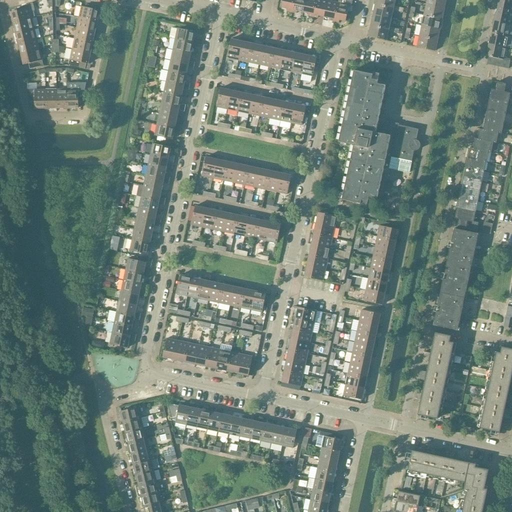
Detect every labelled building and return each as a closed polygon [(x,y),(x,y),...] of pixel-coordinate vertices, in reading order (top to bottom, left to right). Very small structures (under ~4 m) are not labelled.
[(292,13),(294,0),(282,0),(281,8),(287,9),(287,12),(292,13)] [(303,13),(305,0),(294,0),(292,13),(296,14),(297,11),(303,13)] [(313,17),(316,0),(305,0),(303,13),(308,14),(308,16),(313,17)] [(327,1),(323,0),(316,0),(313,17),(318,18),(318,16),(324,17),(327,1)] [(345,21),(347,11),(349,6),(351,7),(352,0),(338,0),(338,3),(334,22),(339,23),(339,20),(345,22),(345,21)] [(394,0),(376,0),(375,5),(393,9),(392,11),(397,12),(398,8),(393,6),(394,0)] [(445,0),(427,0),(426,5),(444,9),(445,0)] [(511,0),(497,0),(497,5),(498,5),(497,9),(511,12),(511,0)] [(338,3),(327,1),(324,17),(329,18),(329,21),(334,22),(338,3)] [(22,9),(10,12),(13,23),(31,18),(35,17),(33,12),(34,10),(33,3),(21,6),(22,9)] [(86,5),(85,8),(81,7),(78,17),(97,21),(99,11),(93,9),(94,6),(86,5)] [(393,9),(375,5),(373,15),(390,19),(392,11),(393,9)] [(444,9),(426,5),(424,15),(442,19),(444,9)] [(511,12),(497,9),(496,13),(495,13),(493,21),(510,24),(511,16),(511,12)] [(390,19),(373,15),(371,26),(388,30),(388,32),(393,33),(394,29),(389,28),(390,19)] [(442,19),(424,15),(422,26),(439,30),(442,19)] [(97,21),(78,17),(76,28),(95,32),(97,21)] [(31,18),(13,23),(15,33),(34,29),(31,18)] [(510,24),(493,21),(492,29),(493,29),(492,33),(508,36),(510,24)] [(388,30),(371,26),(368,37),(386,41),(388,32),(388,30)] [(439,30),(422,26),(420,37),(437,40),(439,30)] [(95,32),(76,28),(74,39),(93,43),(95,32)] [(193,41),(195,32),(177,28),(175,39),(175,40),(198,45),(199,41),(196,41),(195,41),(193,41)] [(34,29),(15,33),(18,44),(37,39),(34,29)] [(492,33),(491,37),(490,36),(488,44),(505,48),(508,36),(492,33)] [(437,40),(420,37),(417,48),(435,51),(437,40)] [(37,39),(18,44),(21,54),(39,50),(37,39)] [(93,43),(74,39),(72,49),(90,53),(93,43)] [(242,42),(231,39),(227,58),(238,61),(242,42)] [(190,54),(192,46),(194,46),(194,47),(198,48),(198,45),(175,40),(173,50),(190,54)] [(252,44),(242,42),(238,61),(248,63),(252,44)] [(263,46),(252,44),(248,63),(259,65),(263,46)] [(505,48),(488,44),(487,52),(488,52),(487,57),(488,57),(495,58),(499,59),(502,60),(503,60),(505,48)] [(273,49),(263,46),(259,65),(269,67),(273,49)] [(88,64),(90,53),(72,49),(69,60),(68,60),(67,65),(78,68),(79,62),(88,64)] [(284,51),(273,49),(269,67),(280,70),(284,51)] [(39,50),(21,54),(23,65),(29,64),(30,69),(43,66),(39,50)] [(190,54),(173,50),(170,61),(194,66),(195,62),(191,62),(190,62),(189,62),(190,54)] [(295,53),(284,51),(280,70),(291,72),(295,53)] [(305,55),(295,53),(291,72),(301,74),(305,55)] [(316,58),(305,55),(301,74),(312,77),(316,58)] [(194,66),(170,61),(168,71),(186,75),(188,67),(189,67),(190,68),(193,69),(194,66)] [(372,74),(353,70),(338,142),(353,145),(341,200),(357,203),(360,204),(359,206),(366,208),(368,198),(377,199),(383,168),(409,173),(414,151),(415,151),(416,151),(418,150),(418,149),(419,149),(419,148),(420,147),(420,146),(420,145),(420,144),(420,143),(419,143),(419,142),(418,141),(417,141),(417,140),(416,140),(418,130),(398,125),(397,129),(389,127),(389,126),(381,124),(381,126),(377,125),(385,86),(377,84),(379,74),(372,72),(372,74)] [(186,75),(168,71),(166,82),(189,87),(190,83),(187,83),(186,84),(184,83),(186,75)] [(189,87),(166,82),(163,93),(181,96),(183,88),(185,88),(185,89),(189,90),(189,87)] [(495,90),(491,90),(489,100),(508,104),(510,94),(504,92),(506,84),(497,82),(495,90)] [(231,91),(220,88),(216,107),(227,110),(231,91)] [(56,89),(45,90),(46,109),(56,108),(56,89)] [(67,89),(56,89),(56,108),(67,108),(67,89)] [(78,89),(67,89),(67,108),(78,108),(78,89)] [(45,90),(34,90),(29,90),(29,100),(34,100),(35,109),(46,109),(45,90)] [(242,93),(231,91),(227,110),(238,112),(242,93)] [(181,96),(163,93),(161,103),(185,109),(185,105),(182,104),(181,105),(179,105),(181,96)] [(252,95),(242,93),(238,112),(248,114),(252,95)] [(263,98),(253,95),(252,95),(248,114),(259,116),(263,98)] [(273,100),(263,98),(259,116),(269,119),(273,100)] [(284,102),(274,100),(273,100),(269,119),(280,121),(284,102)] [(489,100),(488,103),(487,103),(486,110),(505,114),(508,104),(489,100)] [(295,104),(284,102),(280,121),(291,123),(295,104)] [(185,109),(161,103),(159,114),(177,118),(178,110),(180,110),(181,111),(184,112),(185,109)] [(306,107),(295,104),(291,123),(302,125),(306,107)] [(505,114),(486,110),(484,117),(485,117),(485,120),(503,124),(505,114)] [(177,118),(159,114),(157,125),(180,130),(181,126),(178,126),(177,126),(175,126),(177,118)] [(485,120),(484,123),(483,123),(481,129),(481,130),(498,133),(498,134),(501,134),(503,124),(485,120)] [(180,130),(157,125),(154,136),(172,140),(174,131),(176,131),(176,132),(179,133),(180,130)] [(480,129),(479,132),(478,132),(476,139),(493,143),(496,144),(498,134),(498,133),(481,130),(481,129),(480,129)] [(475,138),(474,142),(473,142),(471,148),(488,152),(491,153),(493,143),(476,139),(475,138)] [(170,147),(152,144),(150,155),(174,160),(174,156),(171,156),(170,157),(168,156),(170,147)] [(470,148),(469,151),(468,151),(466,158),(486,162),(488,152),(471,148),(470,148)] [(174,160),(150,155),(148,165),(166,169),(167,161),(169,161),(170,162),(173,163),(174,160)] [(216,160),(205,157),(201,176),(212,179),(216,160)] [(486,162),(466,158),(465,165),(466,165),(465,168),(484,172),(486,162)] [(227,162),(217,160),(216,160),(212,179),(223,181),(227,162)] [(238,164),(227,162),(223,181),(234,183),(238,164)] [(248,167),(238,164),(234,183),(244,185),(248,167)] [(166,169),(148,165),(146,176),(169,181),(170,178),(167,177),(166,178),(164,177),(166,169)] [(259,169),(248,167),(244,185),(255,188),(259,169)] [(465,168),(465,171),(463,171),(462,178),(482,182),(484,172),(465,168)] [(269,171),(259,169),(255,188),(265,190),(269,171)] [(280,173),(269,171),(265,190),(276,192),(280,173)] [(291,176),(280,173),(276,192),(287,194),(291,176)] [(169,181),(146,176),(143,186),(161,190),(163,182),(165,182),(165,184),(168,184),(169,181)] [(482,182),(462,178),(460,185),(462,185),(461,188),(480,192),(482,182)] [(143,186),(141,197),(165,202),(165,199),(162,198),(161,199),(159,198),(161,190),(143,186)] [(461,188),(460,191),(459,191),(458,198),(477,202),(480,192),(461,188)] [(165,202),(141,197),(139,208),(157,212),(158,203),(160,204),(161,205),(164,205),(165,202)] [(477,202),(458,198),(456,205),(457,205),(457,208),(475,212),(477,202)] [(341,200),(340,206),(355,209),(357,203),(341,200)] [(206,209),(195,206),(191,225),(202,227),(206,209)] [(157,212),(139,208),(136,219),(160,224),(161,220),(157,220),(157,221),(155,220),(157,212)] [(475,212),(457,208),(454,219),(459,219),(457,227),(465,229),(467,221),(473,222),(475,212)] [(217,211),(206,209),(202,227),(213,230),(217,211)] [(394,217),(401,218),(403,211),(396,210),(394,217)] [(227,213),(217,211),(213,230),(223,232),(227,213)] [(238,215),(227,213),(223,232),(234,234),(238,215)] [(337,217),(318,213),(315,224),(334,228),(337,217)] [(248,218),(238,216),(238,215),(234,234),(244,237),(248,218)] [(259,220),(248,218),(244,237),(255,239),(259,220)] [(160,224),(136,219),(134,229),(152,233),(154,225),(156,225),(156,226),(159,227),(160,224)] [(269,222),(259,220),(255,239),(265,241),(269,222)] [(477,223),(473,222),(467,221),(465,229),(476,232),(477,223)] [(485,221),(482,231),(491,233),(494,223),(485,221)] [(280,225),(269,222),(265,241),(276,243),(280,225)] [(334,228),(315,224),(313,234),(332,238),(334,228)] [(398,230),(379,226),(377,237),(396,241),(398,230)] [(152,233),(134,229),(132,240),(155,245),(156,242),(153,241),(152,242),(150,241),(152,233)] [(454,229),(449,249),(447,261),(471,266),(478,234),(454,229)] [(332,238),(313,234),(311,245),(330,249),(332,238)] [(396,241),(377,237),(375,247),(394,251),(396,241)] [(155,245),(132,240),(129,251),(147,255),(149,246),(151,246),(151,248),(155,248),(155,245)] [(330,249),(311,245),(309,255),(327,259),(330,249)] [(394,251),(375,247),(372,258),(391,262),(394,251)] [(327,259),(309,255),(306,266),(325,270),(327,259)] [(391,262),(372,258),(370,268),(389,273),(391,262)] [(146,262),(128,259),(125,270),(149,275),(150,271),(146,271),(146,272),(144,271),(146,262)] [(447,261),(440,293),(464,298),(471,266),(447,261)] [(325,270),(306,266),(304,277),(323,281),(325,270)] [(389,273),(370,268),(368,279),(387,283),(389,273)] [(149,275),(125,270),(123,280),(141,284),(143,276),(145,276),(145,277),(148,278),(149,275)] [(191,278),(180,275),(176,294),(187,297),(191,278)] [(202,280),(191,278),(187,297),(198,299),(202,280)] [(387,283),(368,279),(366,290),(384,294),(387,283)] [(141,284),(123,280),(121,291),(145,296),(145,293),(142,292),(141,293),(139,292),(141,284)] [(212,282),(202,280),(198,299),(208,301),(212,282)] [(223,285),(212,282),(208,301),(219,303),(223,285)] [(229,306),(233,287),(223,285),(219,303),(229,306)] [(240,308),(244,289),(233,287),(229,306),(240,308)] [(251,310),(255,291),(244,289),(240,308),(251,310)] [(384,294),(366,290),(363,301),(382,305),(384,294)] [(145,296),(121,291),(119,301),(136,305),(138,297),(140,297),(141,299),(144,299),(145,296)] [(262,308),(264,299),(266,294),(255,291),(251,310),(262,312),(262,308)] [(440,293),(437,306),(433,325),(457,331),(464,298),(440,293)] [(136,305),(119,301),(116,312),(140,317),(141,314),(137,313),(137,314),(135,313),(136,305)] [(298,307),(295,318),(314,322),(316,311),(298,307)] [(361,310),(359,321),(378,325),(380,314),(361,310)] [(140,317),(116,312),(114,323),(132,326),(134,318),(136,319),(136,320),(139,320),(140,317)] [(97,325),(98,319),(86,317),(85,322),(84,327),(91,328),(92,324),(97,325)] [(314,322),(295,318),(293,329),(312,333),(314,322)] [(378,325),(359,321),(357,332),(375,336),(378,325)] [(130,335),(132,326),(114,323),(110,322),(108,323),(106,330),(108,332),(112,333),(136,338),(136,335),(133,334),(132,335),(130,335)] [(312,333),(293,329),(291,339),(309,343),(312,333)] [(375,336),(357,332),(354,342),(373,346),(375,336)] [(136,338),(112,333),(109,344),(127,348),(129,339),(131,340),(131,341),(135,342),(136,338)] [(435,333),(433,340),(417,415),(437,419),(451,353),(454,354),(456,343),(449,342),(450,336),(435,333)] [(162,357),(174,360),(178,341),(167,339),(162,357)] [(309,343),(291,339),(288,350),(307,354),(309,343)] [(188,343),(178,341),(174,360),(184,362),(188,343)] [(373,346),(354,342),(352,353),(371,357),(373,346)] [(199,345),(188,343),(184,362),(195,364),(199,345)] [(209,348),(199,345),(195,364),(205,367),(209,348)] [(479,428),(496,432),(499,432),(511,372),(511,349),(501,347),(500,353),(493,351),(490,362),(493,362),(479,428)] [(220,350),(209,348),(205,367),(216,369),(220,350)] [(230,352),(220,350),(216,369),(226,371),(230,352)] [(307,354),(288,350),(286,361),(305,365),(307,354)] [(241,355),(230,352),(226,371),(237,373),(241,355)] [(371,357),(352,353),(350,363),(369,367),(371,357)] [(252,357),(241,355),(237,373),(248,376),(252,357)] [(305,365),(286,361),(284,371),(303,375),(305,365)] [(369,367),(350,363),(348,374),(366,378),(369,367)] [(303,375),(284,371),(281,382),(300,386),(303,375)] [(366,378),(348,374),(345,384),(364,388),(366,378)] [(364,388),(345,384),(343,395),(362,399),(364,388)] [(186,425),(190,407),(179,405),(179,406),(168,404),(167,403),(171,421),(172,421),(172,420),(175,421),(175,423),(186,425)] [(120,411),(123,423),(140,418),(138,407),(120,411)] [(200,410),(190,407),(186,425),(197,428),(200,410)] [(211,412),(200,410),(197,428),(207,430),(211,412)] [(222,414),(211,412),(207,430),(218,432),(222,414)] [(232,417),(222,414),(218,432),(229,434),(232,417)] [(243,419),(232,417),(229,434),(239,437),(243,419)] [(140,418),(123,423),(125,433),(143,429),(140,418)] [(254,421),(243,419),(239,437),(250,439),(254,421)] [(264,423),(254,421),(250,439),(261,441),(264,423)] [(275,426),(264,423),(261,441),(271,443),(275,426)] [(285,428),(275,426),(271,443),(282,446),(285,428)] [(297,430),(285,428),(282,446),(293,448),(297,430)] [(143,429),(125,433),(128,443),(146,439),(143,429)] [(324,436),(322,447),(339,451),(342,440),(324,436)] [(146,439),(128,443),(131,454),(148,450),(146,439)] [(339,451),(322,447),(319,458),(337,462),(339,451)] [(148,450),(131,454),(133,464),(151,460),(148,450)] [(467,465),(411,453),(407,470),(465,483),(463,491),(466,492),(461,511),(479,511),(483,496),(485,496),(487,489),(484,489),(488,470),(475,467),(475,464),(468,463),(467,465)] [(337,462),(319,458),(317,468),(335,472),(337,462)] [(151,460),(133,464),(136,475),(153,471),(151,460)] [(335,472),(317,468),(315,479),(333,483),(335,472)] [(153,471),(136,475),(138,485),(156,481),(153,471)] [(333,483),(315,479),(313,490),(330,493),(333,483)] [(156,481),(138,485),(141,496),(159,492),(156,481)] [(330,493),(313,490),(310,500),(328,504),(330,493)] [(392,498),(392,502),(396,503),(396,501),(418,506),(420,496),(398,491),(396,499),(392,498)] [(159,492),(141,496),(144,507),(161,503),(159,492)] [(326,511),(328,504),(310,500),(308,511),(314,511),(326,511)] [(396,501),(396,503),(394,511),(396,511),(400,511),(416,511),(418,506),(396,501)] [(163,511),(161,503),(144,507),(144,511),(163,511)]
